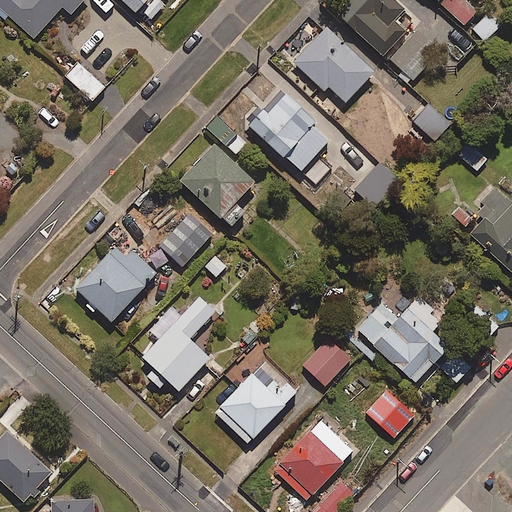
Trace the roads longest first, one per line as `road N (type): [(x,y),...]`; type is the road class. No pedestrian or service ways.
road 1 (residential): [(0,271),(249,0)]
road 2 (residential): [(198,511),(0,325)]
road 3 (residential): [(511,391),(399,511)]
